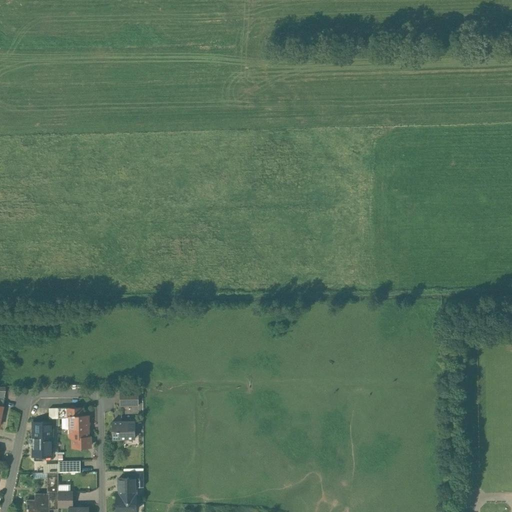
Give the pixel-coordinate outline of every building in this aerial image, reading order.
[(132,396),(121,396),(121,406),(132,406),(132,396)] [(67,408),(67,407),(58,408),(58,418),(68,418),(68,416),(67,416),(67,408)] [(82,407),(67,408),(67,416),(68,416),(70,416),(70,437),(73,437),(88,437),(88,436),(88,415),(83,415),(82,407)] [(58,418),(58,408),(49,408),(49,418),(58,418)] [(122,421),(113,421),(112,421),(113,438),(135,437),(135,420),(122,421)] [(52,421),(33,421),(33,422),(35,422),(35,446),(33,446),(33,456),(44,456),(45,452),(51,452),(51,456),(52,456),(52,421)] [(73,437),(73,446),(79,446),(82,449),(85,446),(88,446),(88,445),(90,444),(91,444),(90,436),(88,436),(88,437),(73,437)] [(80,472),(80,461),(68,461),(68,463),(68,472),(80,472)] [(68,463),(58,463),(58,464),(58,472),(68,472),(68,463)] [(58,464),(45,465),(45,472),(58,472),(58,464)] [(143,470),(123,471),(124,477),(140,477),(140,486),(144,486),(143,470)] [(58,474),(47,475),(47,486),(48,486),(48,491),(58,491),(58,474)] [(140,486),(140,477),(124,477),(119,477),(119,492),(116,492),(116,493),(136,492),(136,487),(140,486)] [(48,493),(35,493),(36,493),(36,499),(27,499),(27,504),(26,511),(28,511),(29,510),(37,510),(36,511),(49,511),(49,507),(58,506),(58,491),(48,491),(48,493)] [(58,491),(58,506),(69,507),(72,507),(72,491),(58,491)] [(136,492),(116,493),(117,510),(134,510),(136,510),(136,492)]
